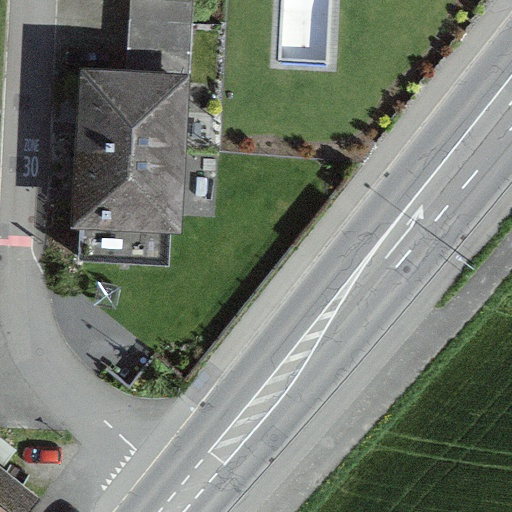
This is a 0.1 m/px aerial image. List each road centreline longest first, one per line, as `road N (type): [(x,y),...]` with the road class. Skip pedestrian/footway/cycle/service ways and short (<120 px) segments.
road 1 (residential): [(185,501),(69,401),(23,339),(14,239),(27,0)]
road 2 (primary): [(511,93),(185,501)]
